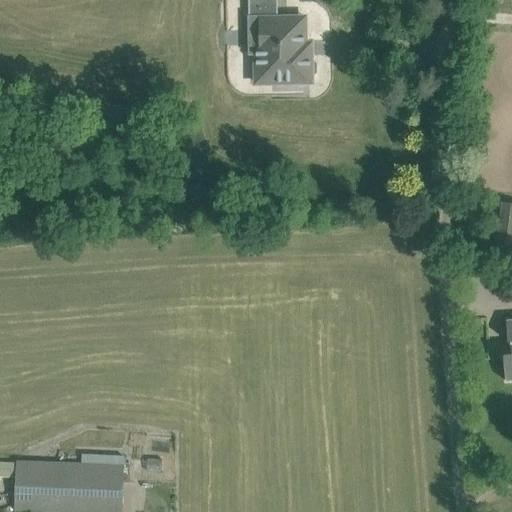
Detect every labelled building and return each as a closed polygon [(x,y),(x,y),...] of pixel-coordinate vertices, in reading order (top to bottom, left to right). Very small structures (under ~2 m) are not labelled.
[(249,0),(250,16),(247,16),(248,56),(253,56),(257,55),(279,77),(280,86),(315,85),(314,54),(306,55),(306,42),(302,42),(301,15),(278,16),(277,0),(249,0)] [(62,62),(166,71),(169,37),(65,28),(62,62)] [(206,54),(177,55),(177,76),(198,75),(198,64),(207,64),(206,54)] [(496,255),(511,257),(511,203),(502,202),(496,255)] [(82,453),(82,463),(84,463),(125,465),(126,455),(82,453)] [(0,475),(16,476),(15,510),(70,511),(123,511),(125,465),(84,463),(82,463),(16,461),(16,462),(0,461),(0,475)]
